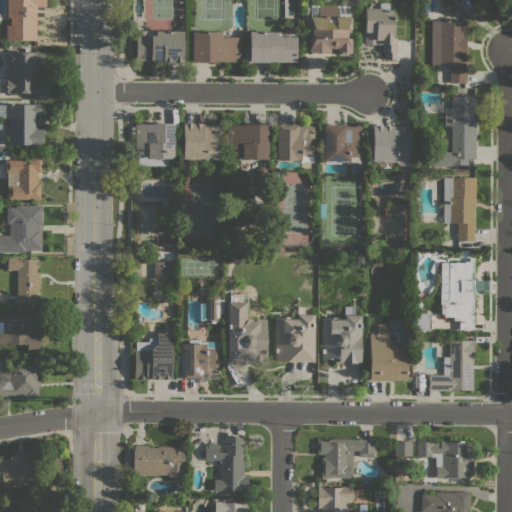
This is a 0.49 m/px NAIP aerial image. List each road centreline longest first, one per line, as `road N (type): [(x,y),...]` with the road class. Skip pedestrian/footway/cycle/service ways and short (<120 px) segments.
road 1 (tertiary): [(95,511),(94,0)]
road 2 (residential): [(504,511),(510,50)]
road 3 (tertiary): [(511,414),(96,413)]
road 4 (residential): [(93,93),(371,94)]
